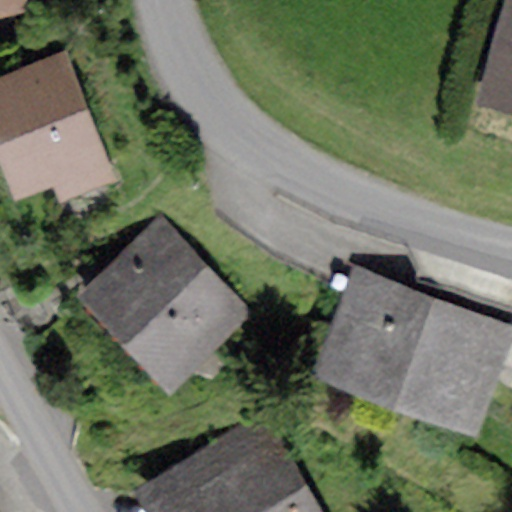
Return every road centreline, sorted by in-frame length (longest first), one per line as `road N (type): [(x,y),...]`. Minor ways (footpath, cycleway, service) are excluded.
road 1 (unclassified): [(166,0),(186,60),(288,167),(429,227),(511,248)]
road 2 (unclassified): [(85,511),(0,366)]
